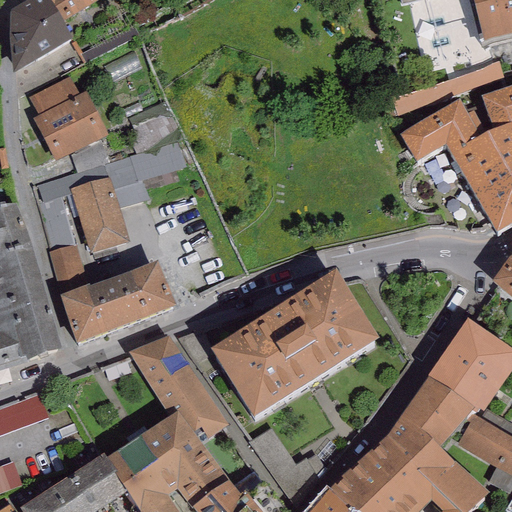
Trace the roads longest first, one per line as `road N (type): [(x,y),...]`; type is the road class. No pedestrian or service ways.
road 1 (residential): [(480,263),(442,249),(358,260),(0,397)]
road 2 (residential): [(296,511),(374,422),(457,309),(480,263)]
